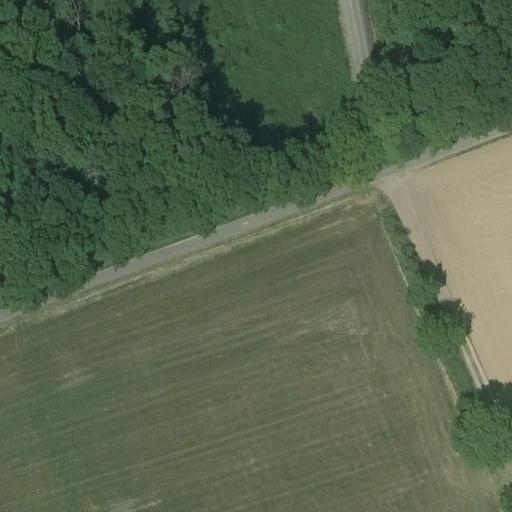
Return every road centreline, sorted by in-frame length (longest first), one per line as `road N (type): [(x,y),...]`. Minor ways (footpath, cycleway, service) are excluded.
road 1 (unclassified): [(389,166),(0,317)]
road 2 (track): [(511,468),(389,166)]
road 3 (unclassified): [(389,166),(353,0)]
road 4 (unclassified): [(511,121),(389,166)]
